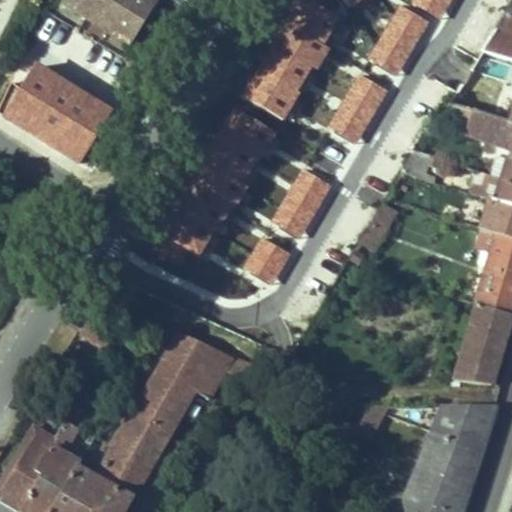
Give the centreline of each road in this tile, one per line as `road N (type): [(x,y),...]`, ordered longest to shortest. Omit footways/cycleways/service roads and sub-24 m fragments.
road 1 (residential): [(478,0),(264,326),(101,234)]
road 2 (tertiary): [(251,0),(115,213)]
road 3 (tertiary): [(101,234),(0,390)]
road 4 (residential): [(0,142),(115,213)]
